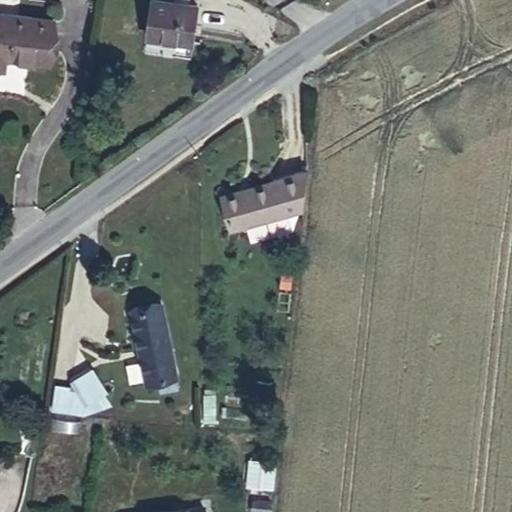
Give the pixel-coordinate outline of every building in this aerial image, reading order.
[(194,42),(199,5),(157,0),(153,0),(149,37),(194,42)] [(48,64),(54,20),(0,12),(0,69),(5,70),(6,58),(48,64)] [(305,209),(309,172),(223,196),(233,229),(305,209)] [(179,389),(162,305),(134,310),(148,384),(161,381),(163,391),(179,389)] [(58,386),(54,410),(68,412),(69,409),(84,411),(85,406),(107,395),(94,370),(73,381),(77,389),(58,386)] [(277,468),(252,466),(250,492),(275,494),(277,468)]
